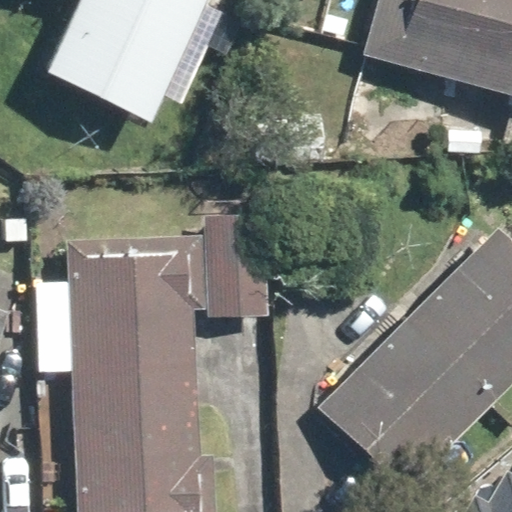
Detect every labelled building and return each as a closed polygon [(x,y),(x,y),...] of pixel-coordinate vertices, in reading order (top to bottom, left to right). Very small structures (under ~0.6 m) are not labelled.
[(194,0),(63,0),(21,81),(125,135),(194,0)] [(511,0),(365,0),(348,56),(511,107),(511,0)] [(234,113),(235,162),(313,161),(312,112),(234,113)] [(511,379),(511,255),(490,232),(303,410),(387,498),(511,379)] [(51,252),(62,511),(197,511),(186,246),(51,252)] [(511,511),(511,459),(509,458),(491,489),(471,478),(450,511),(511,511)]
